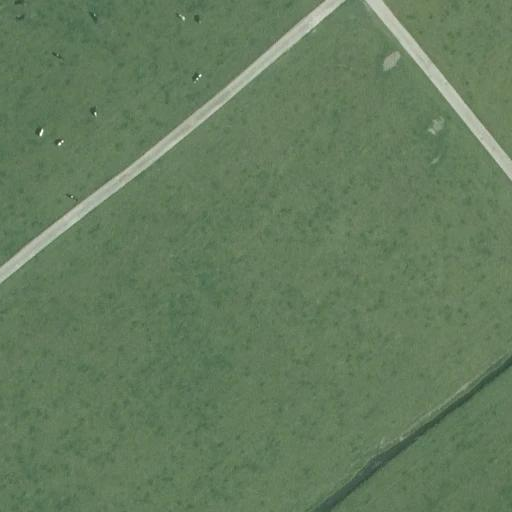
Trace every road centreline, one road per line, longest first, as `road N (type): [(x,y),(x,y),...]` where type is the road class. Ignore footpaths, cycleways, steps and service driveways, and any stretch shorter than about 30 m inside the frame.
road 1 (track): [(0,279),(337,0)]
road 2 (track): [(373,0),(511,172)]
